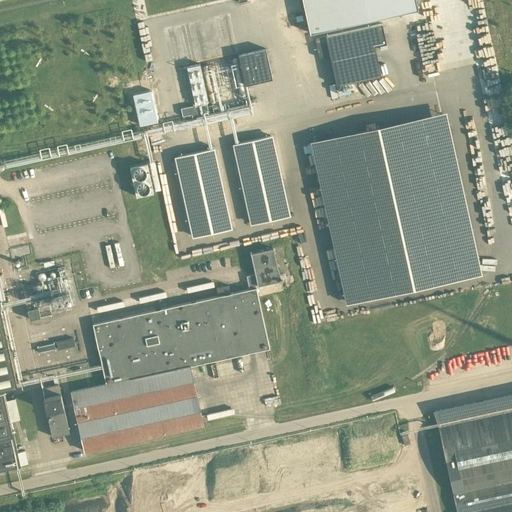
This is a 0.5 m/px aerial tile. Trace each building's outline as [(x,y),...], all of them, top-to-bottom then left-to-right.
[(302,0),(309,33),(418,9),(415,0),(302,0)] [(386,43),(382,23),(315,37),(319,57),(330,55),(336,84),(381,75),(374,45),(386,43)] [(265,48),(238,54),(246,84),(272,77),(265,48)] [(207,99),(199,62),(186,65),(195,102),(207,99)] [(151,90),(133,94),(140,125),(158,121),(151,90)] [(442,121),(315,149),(349,305),(476,277),(442,121)] [(288,215),(270,135),(235,143),(252,223),(288,215)] [(230,228),(212,148),(176,156),(194,236),(230,228)] [(133,195),(160,189),(154,160),(127,166),(133,195)] [(273,247),(268,249),(250,253),(258,285),(282,280),(281,277),(280,277),(273,247)] [(35,306),(68,298),(63,279),(55,281),(53,275),(40,278),(41,282),(21,286),(24,301),(33,299),(35,306)] [(269,348),(255,287),(92,323),(106,383),(190,364),(190,365),(269,348)] [(20,464),(28,462),(26,450),(17,452),(12,427),(10,420),(20,418),(15,398),(6,400),(2,382),(16,379),(0,304),(0,469),(20,465),(20,464)] [(51,314),(51,313),(49,304),(28,309),(30,319),(51,314)] [(55,343),(36,345),(37,350),(74,345),(73,337),(55,340),(55,343)] [(190,364),(106,383),(70,391),(84,451),(204,424),(190,365),(190,364)] [(46,396),(43,397),(46,410),(52,436),(69,432),(64,406),(61,393),(59,385),(44,389),(46,396)] [(511,511),(511,393),(435,410),(457,511),(511,511)]
